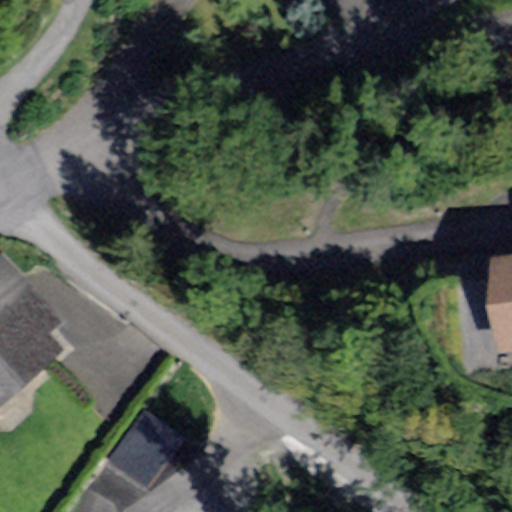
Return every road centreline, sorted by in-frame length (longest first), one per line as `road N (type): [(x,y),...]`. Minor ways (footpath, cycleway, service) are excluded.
road 1 (residential): [(511,230),(238,262),(115,200),(93,153),(9,190)]
road 2 (residential): [(9,190),(68,260),(414,511)]
road 3 (track): [(93,153),(151,112),(309,60),(428,0)]
road 4 (track): [(293,420),(145,511)]
